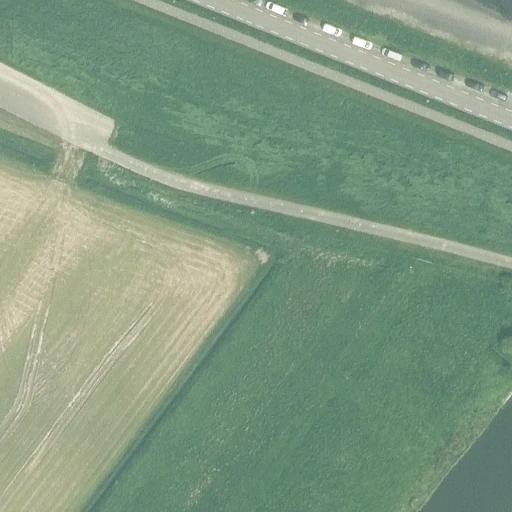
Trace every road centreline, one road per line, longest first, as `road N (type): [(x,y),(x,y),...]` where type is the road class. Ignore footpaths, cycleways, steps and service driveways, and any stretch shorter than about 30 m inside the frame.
road 1 (unclassified): [(511,262),(224,193),(102,150),(0,93)]
road 2 (tertiary): [(511,119),(213,0)]
